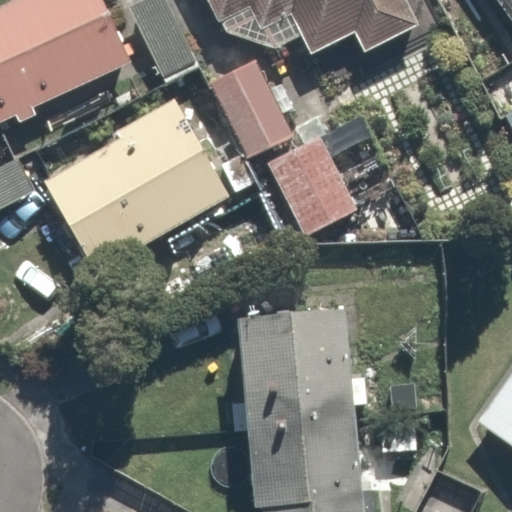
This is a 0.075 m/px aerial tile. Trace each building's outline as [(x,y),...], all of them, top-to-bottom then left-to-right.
[(92,76),(132,56),(104,0),(0,0),(0,112),(11,107),(14,113),(35,103),(32,96),(88,69),(92,76)] [(189,0),(137,0),(130,4),(160,64),(209,40),(189,0)] [(215,0),(231,29),(257,15),(286,0),(294,0),(314,38),(349,19),(361,43),(423,11),(417,0),(215,0)] [(511,0),(493,0),(511,31),(511,0)] [(262,54),(210,80),(243,148),(295,123),(262,54)] [(174,84),(37,157),(92,261),(229,188),(174,84)] [(317,135),(268,163),(296,212),(345,183),(317,135)] [(357,511),(337,291),(234,300),(252,511),(357,511)] [(511,361),(475,417),(511,441),(511,361)]
